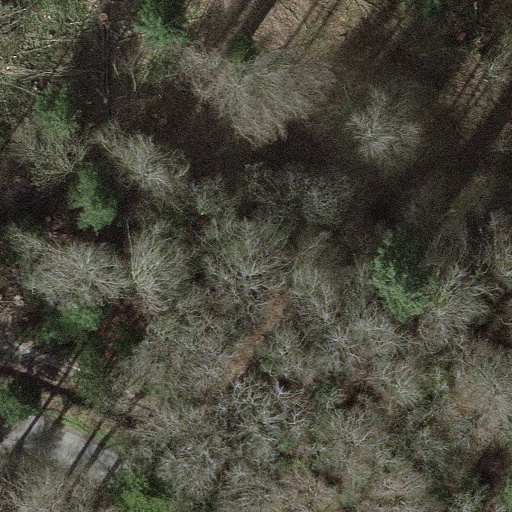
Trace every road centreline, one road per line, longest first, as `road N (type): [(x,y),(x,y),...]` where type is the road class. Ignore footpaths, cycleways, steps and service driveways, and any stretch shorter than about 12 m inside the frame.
road 1 (track): [(0,352),(75,379),(318,511)]
road 2 (unclassified): [(0,414),(200,511)]
